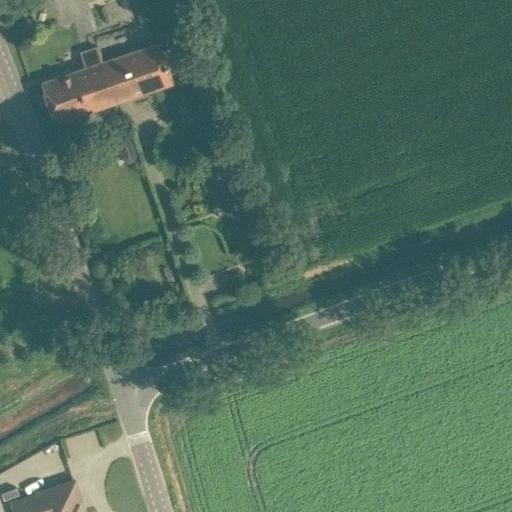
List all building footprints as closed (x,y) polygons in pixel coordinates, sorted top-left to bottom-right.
[(176,82),(163,42),(105,61),(100,46),(81,52),(86,67),(42,82),(55,123),(176,82)] [(200,94),(216,89),(206,60),(190,65),(200,94)] [(216,184),(228,179),(225,170),(240,164),(230,140),(203,151),(216,184)] [(110,247),(99,251),(103,259),(113,255),(110,247)] [(85,511),(75,480),(38,492),(39,494),(13,502),(15,511),(85,511)]
